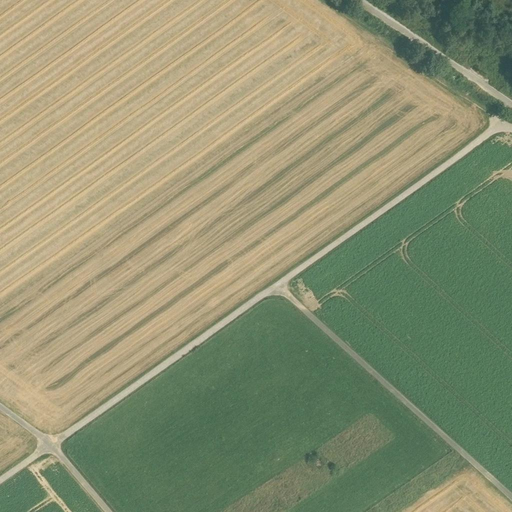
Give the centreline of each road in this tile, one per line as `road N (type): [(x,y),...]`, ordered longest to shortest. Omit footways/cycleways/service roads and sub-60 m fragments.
road 1 (track): [(0,480),(276,286)]
road 2 (track): [(276,286),(511,498)]
road 3 (track): [(276,286),(504,127)]
road 4 (track): [(511,107),(350,0)]
road 5 (track): [(0,408),(50,445),(107,511)]
